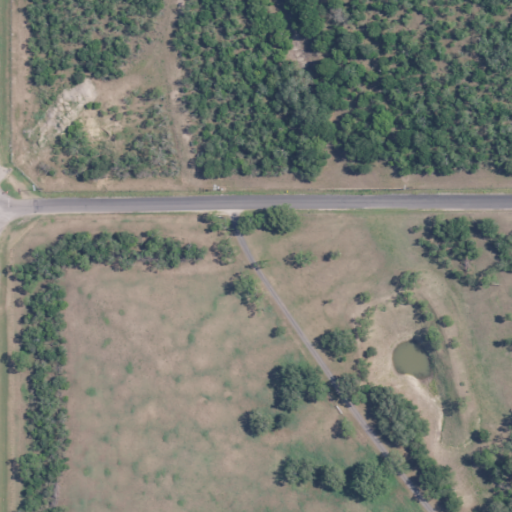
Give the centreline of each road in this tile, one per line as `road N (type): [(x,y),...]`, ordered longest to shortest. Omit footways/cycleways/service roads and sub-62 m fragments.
road 1 (residential): [(0,208),(511,201)]
road 2 (residential): [(225,206),(228,258),(283,319),(322,395),(391,458),(415,511)]
